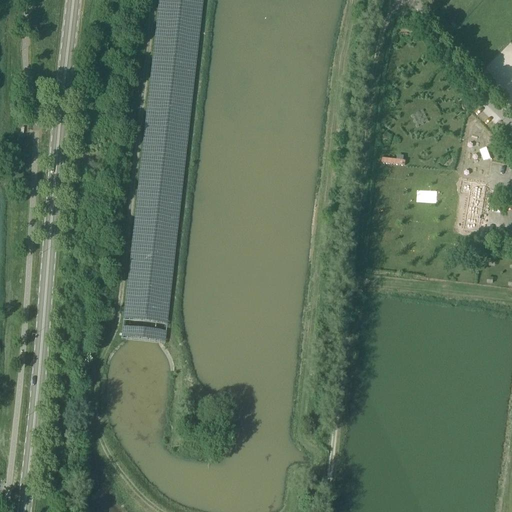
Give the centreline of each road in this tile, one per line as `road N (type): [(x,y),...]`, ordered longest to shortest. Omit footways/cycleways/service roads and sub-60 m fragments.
road 1 (primary): [(23,511),(73,0)]
road 2 (unclassified): [(511,125),(434,34),(417,0)]
